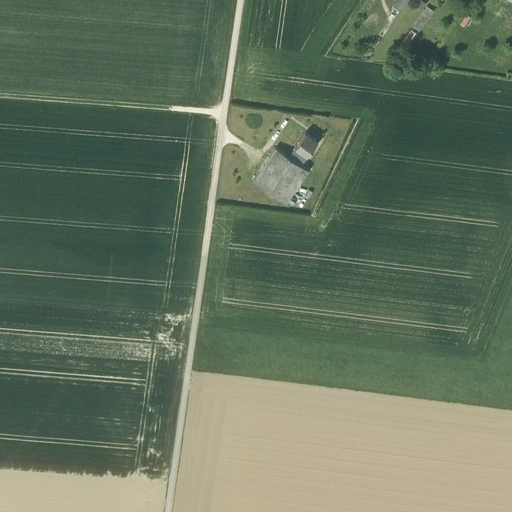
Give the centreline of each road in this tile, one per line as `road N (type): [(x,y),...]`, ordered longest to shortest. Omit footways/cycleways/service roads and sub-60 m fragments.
road 1 (track): [(240,0),(171,511)]
road 2 (track): [(228,119),(0,100)]
